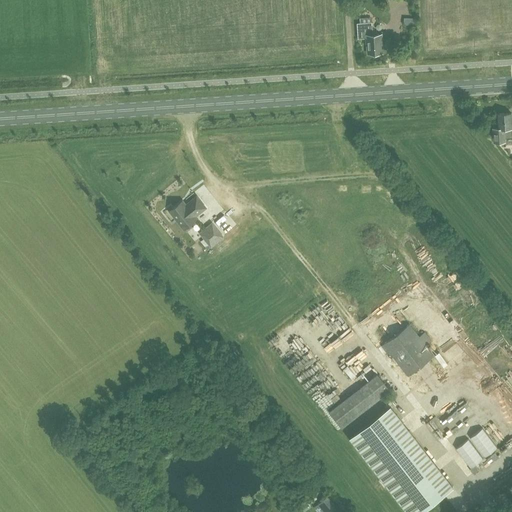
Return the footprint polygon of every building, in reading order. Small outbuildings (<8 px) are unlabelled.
[(373,35),(372,22),(357,23),(358,39),(367,38),(368,53),(383,52),(382,34),(373,35)] [(494,142),(506,142),(506,137),(511,137),(511,128),(511,116),(511,112),(497,113),(498,127),(493,128),(494,142)] [(181,196),(170,204),(177,212),(175,214),(182,223),(194,213),(193,211),(204,203),(195,191),(184,200),(181,196)] [(207,225),(197,234),(204,243),(215,234),(207,225)] [(424,226),(415,234),(440,264),(449,257),(443,250),(444,250),(424,226)] [(324,344),(340,330),(327,317),(312,331),(324,344)] [(419,336),(409,324),(384,343),(384,344),(381,346),(387,354),(390,352),(408,376),(434,356),(426,345),(432,341),(425,332),(419,336)] [(358,333),(349,340),(353,345),(362,338),(358,333)] [(348,340),(328,354),(333,362),(353,348),(348,340)] [(235,371),(245,363),(235,350),(225,359),(235,371)] [(342,428),(390,390),(378,373),(329,411),(342,428)] [(408,511),(419,511),(453,486),(391,407),(351,438),(408,511)]
